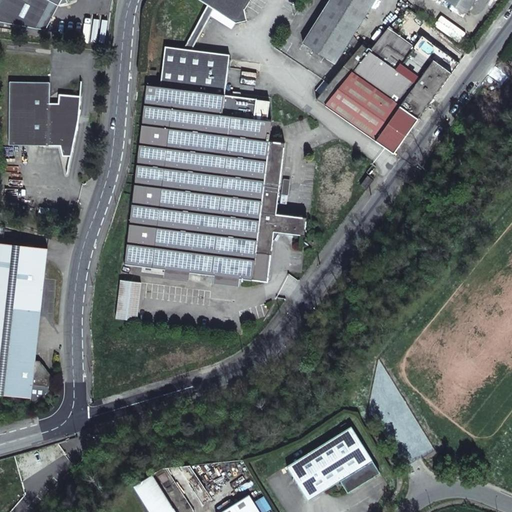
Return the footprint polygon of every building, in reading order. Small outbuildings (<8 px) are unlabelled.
[(0,0),(0,21),(46,30),(59,5),(68,2),(67,0),(0,0)] [(202,0),(210,5),(215,9),(237,23),(248,21),(245,10),(251,0),(202,0)] [(330,0),(303,43),(335,64),(375,0),(330,0)] [(445,0),(466,13),(473,0),(445,0)] [(218,94),(224,95),(230,54),(192,50),(215,9),(210,5),(184,49),(165,46),(160,87),(218,94)] [(362,44),(328,83),(316,99),(393,153),(451,73),(400,36),(388,28),(369,51),(362,44)] [(10,146),(62,147),(66,156),(77,156),(81,122),(78,122),(78,116),(82,116),(83,96),(62,95),(61,103),(52,103),(53,83),(11,82),(10,146)] [(125,262),(124,265),(255,281),(267,283),(273,239),(273,232),(280,233),(304,236),(307,217),(276,214),(285,143),(269,141),(271,121),(267,120),(269,101),(224,95),(218,94),(160,87),(153,86),(146,85),(146,93),(145,99),(144,106),(143,116),(139,145),(138,155),(137,165),(136,175),(132,205),(130,216),(126,245),(125,262)] [(366,190),(374,178),(369,175),(368,176),(367,176),(360,185),(366,190)] [(0,243),(0,396),(30,400),(32,387),(48,388),(49,375),(42,365),(34,364),(35,360),(35,359),(47,249),(0,243)] [(136,321),(141,283),(121,280),(116,319),(136,321)] [(348,426),(344,421),(339,424),(342,430),(348,426)] [(308,500),(340,480),(347,492),(360,484),(360,483),(364,480),(366,480),(379,472),(350,425),(286,465),(308,500)] [(258,511),(248,494),(218,511),(258,511)]
